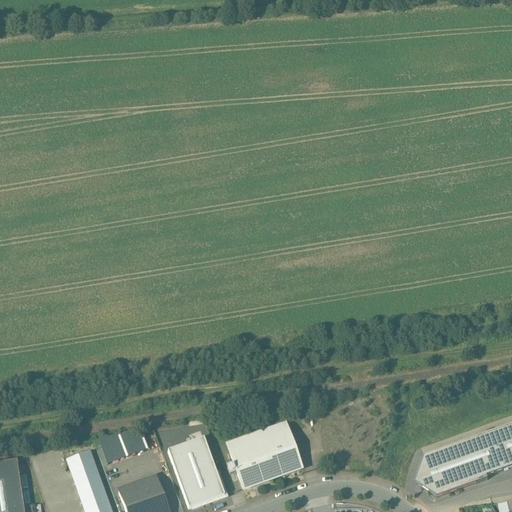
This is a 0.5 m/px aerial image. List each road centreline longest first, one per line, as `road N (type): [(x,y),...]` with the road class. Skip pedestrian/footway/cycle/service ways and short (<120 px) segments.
road 1 (track): [(0,426),(511,341)]
road 2 (residential): [(261,511),(333,490),(379,495),(409,511)]
